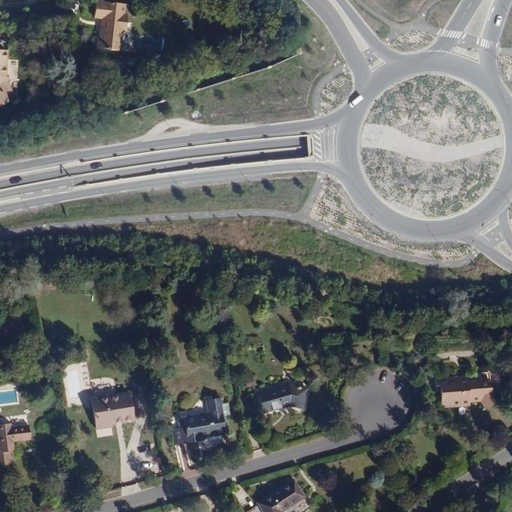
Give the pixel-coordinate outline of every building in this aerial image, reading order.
[(125,32),(127,14),(123,13),(124,6),(104,3),(104,0),(95,0),(94,18),(102,18),(100,37),(94,36),(93,48),(121,51),(122,41),(120,41),(121,32),(125,32)] [(3,83),(3,77),(5,77),(5,59),(6,51),(0,50),(0,106),(13,99),(8,88),(6,89),(3,83)] [(56,101),(71,95),(67,85),(52,91),(56,101)] [(491,392),(490,373),(432,378),(433,390),(437,390),(438,402),(448,401),(448,407),(466,406),(466,400),(480,399),(485,408),(497,402),(491,392)] [(52,385),(50,375),(44,376),(46,386),(52,385)] [(303,407),(308,388),(293,384),(260,392),(264,412),(295,405),(303,407)] [(133,418),(129,393),(93,399),(97,428),(111,426),(111,421),(133,418)] [(223,434),(221,423),(224,423),(220,400),(206,402),(207,413),(184,418),(184,422),(179,423),(181,430),(172,432),(175,445),(197,441),(196,439),(223,434)] [(31,440),(29,425),(11,427),(10,424),(0,425),(0,450),(0,453),(0,452),(0,466),(0,469),(13,467),(11,451),(15,451),(13,442),(31,440)] [(306,496),(296,480),(260,502),(262,504),(249,511),(283,511),(306,496)]
